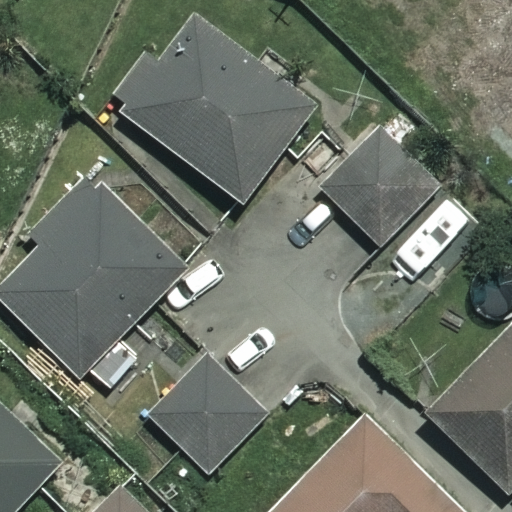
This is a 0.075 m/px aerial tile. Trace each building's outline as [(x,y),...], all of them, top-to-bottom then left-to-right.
[(143,79),(132,71),(112,101),(124,109),(117,119),(263,214),(333,107),(199,20),(176,55),(164,47),(143,79)] [(511,32),(508,36),(502,30),(456,76),(511,132),(511,32)] [(441,195),(381,136),(326,191),(385,250),(441,195)] [(183,267),(93,189),(0,295),(0,305),(85,379),(183,267)] [(511,492),(511,332),(430,416),(510,495),(511,492)] [(266,416),(212,362),(153,419),(207,474),(266,416)] [(0,511),(8,511),(57,463),(0,407),(0,511)] [(466,511),(371,420),(282,511),(466,511)]
